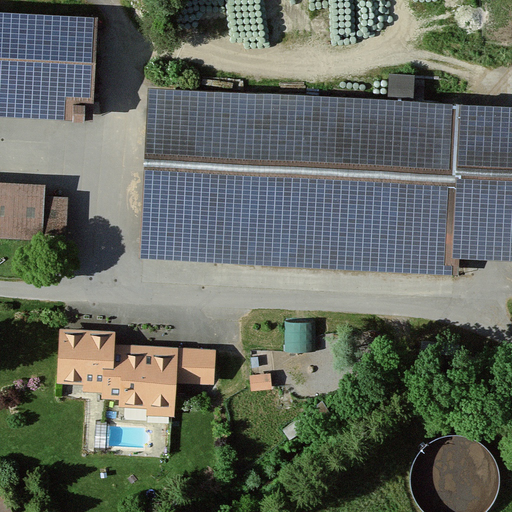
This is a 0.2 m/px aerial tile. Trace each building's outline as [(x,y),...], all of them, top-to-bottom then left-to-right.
[(97,12),(0,8),(0,114),(93,118),(97,12)] [(511,103),(145,85),(136,257),(460,273),(461,255),(511,257),(511,103)] [(46,182),(0,180),(0,235),(43,237),(46,182)] [(115,334),(60,331),(58,380),(106,382),(105,398),(174,400),(175,378),(213,380),(214,351),(114,347),(115,334)] [(270,374),(250,376),(251,390),(271,389),(270,374)] [(439,511),(491,476),(459,429),(406,464),(439,511)] [(0,483),(0,511),(11,511),(13,511),(0,483)]
